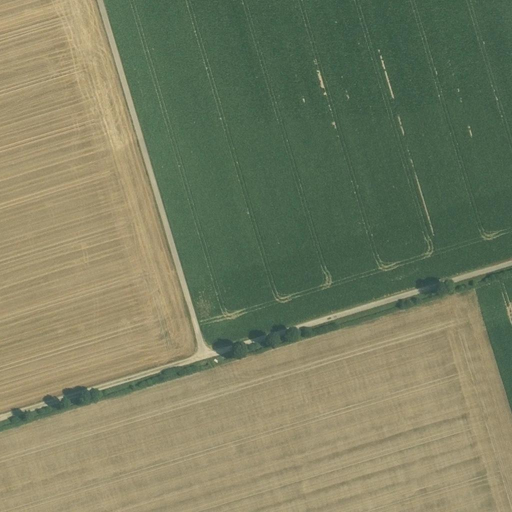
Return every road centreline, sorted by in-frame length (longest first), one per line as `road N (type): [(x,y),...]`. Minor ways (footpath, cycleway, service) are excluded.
road 1 (track): [(99,0),(204,356)]
road 2 (track): [(204,356),(511,261)]
road 3 (track): [(0,417),(204,356)]
